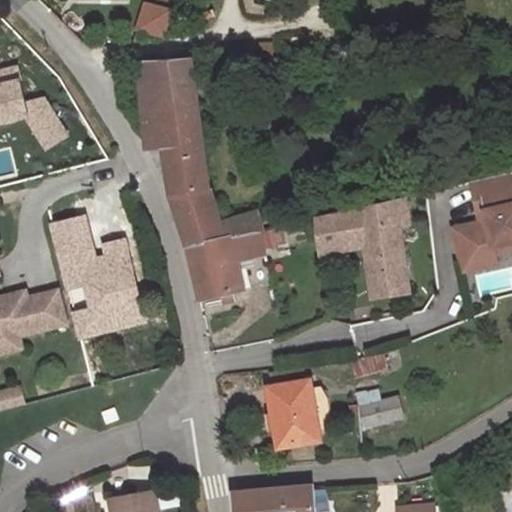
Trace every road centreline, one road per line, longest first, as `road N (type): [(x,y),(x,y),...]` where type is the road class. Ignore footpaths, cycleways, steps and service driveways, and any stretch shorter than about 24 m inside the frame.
road 1 (unclassified): [(20,0),(121,123),(169,232),(204,418)]
road 2 (residential): [(511,411),(404,468),(214,480)]
road 3 (track): [(89,77),(130,53),(298,23),(332,0)]
road 4 (unclassified): [(0,510),(59,466),(204,418)]
